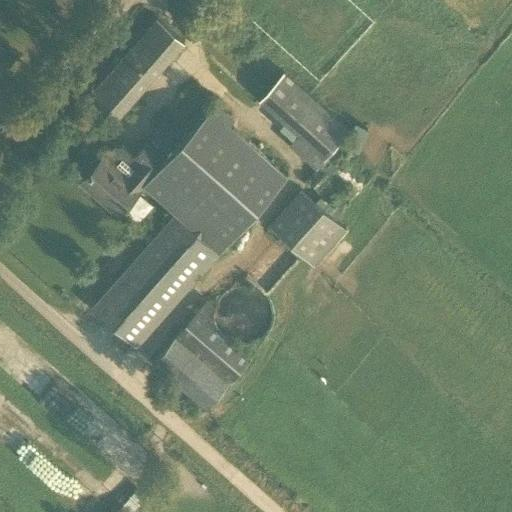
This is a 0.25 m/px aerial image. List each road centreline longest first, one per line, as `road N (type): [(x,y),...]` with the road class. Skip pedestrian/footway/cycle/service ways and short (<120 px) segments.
road 1 (track): [(117,375),(272,511)]
road 2 (unclassified): [(0,145),(133,0)]
road 3 (unclassified): [(0,265),(117,375)]
